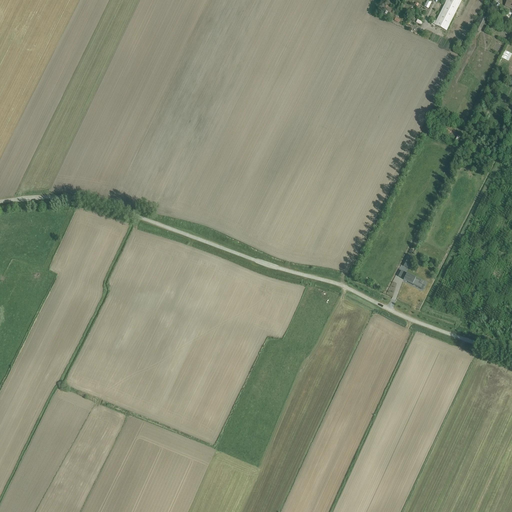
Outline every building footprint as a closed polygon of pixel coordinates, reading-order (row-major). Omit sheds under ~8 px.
[(461,0),(446,0),(436,21),(434,20),(432,23),(431,25),(433,26),(434,25),(446,31),(461,0)] [(457,21),(451,31),(461,36),(469,22),(460,17),(458,21),(457,21)] [(482,18),(475,30),(480,33),(486,20),(482,18)] [(505,50),(501,58),(506,60),(510,53),(505,50)] [(401,271),(398,277),(404,280),(403,280),(408,282),(408,283),(422,290),(425,286),(419,283),(421,281),(401,271)]
